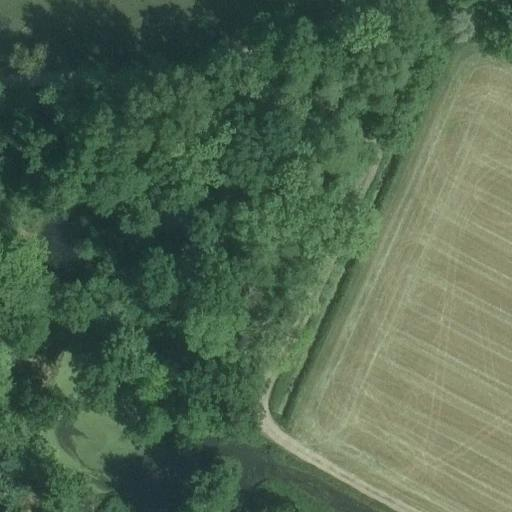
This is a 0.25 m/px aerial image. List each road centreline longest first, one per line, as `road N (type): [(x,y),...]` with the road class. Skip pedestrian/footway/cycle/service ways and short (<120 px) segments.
road 1 (track): [(440,0),(309,307),(247,417),(406,511)]
road 2 (unclassified): [(0,81),(170,78),(424,0)]
